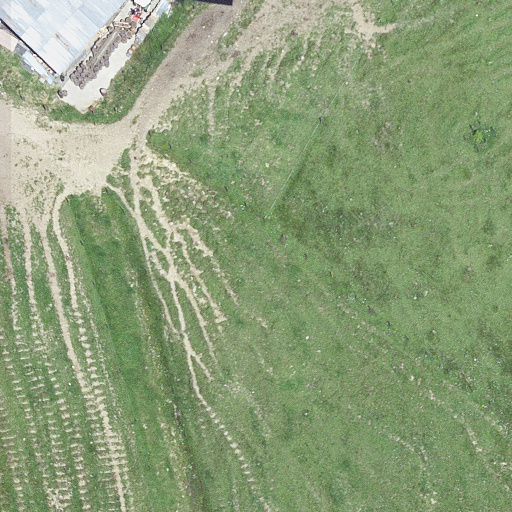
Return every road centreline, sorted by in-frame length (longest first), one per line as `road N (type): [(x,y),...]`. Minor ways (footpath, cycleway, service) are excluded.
road 1 (track): [(186,511),(85,171),(0,130)]
road 2 (track): [(226,0),(116,143),(85,171)]
